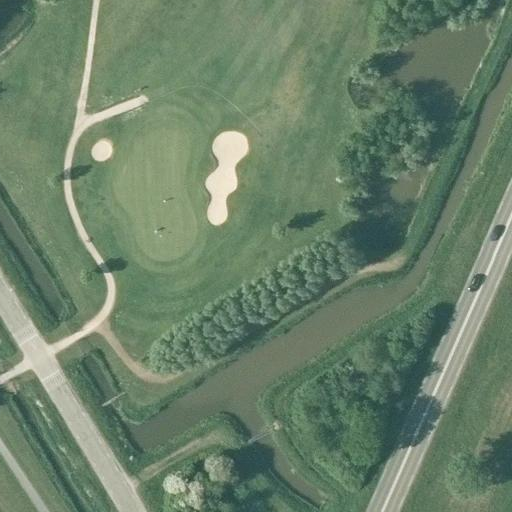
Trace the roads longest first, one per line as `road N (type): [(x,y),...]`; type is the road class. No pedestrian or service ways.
road 1 (primary): [(383,511),(511,217)]
road 2 (tertiary): [(128,511),(0,294)]
